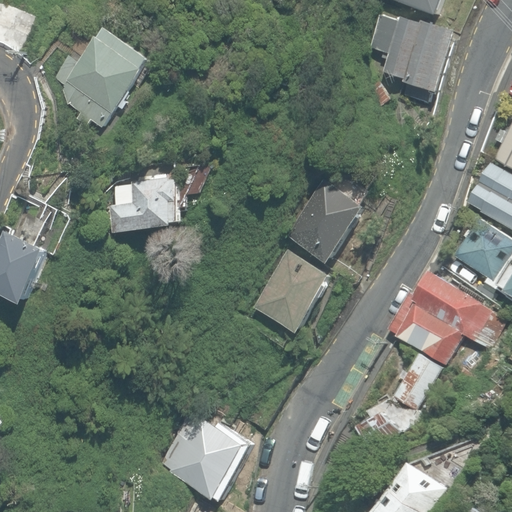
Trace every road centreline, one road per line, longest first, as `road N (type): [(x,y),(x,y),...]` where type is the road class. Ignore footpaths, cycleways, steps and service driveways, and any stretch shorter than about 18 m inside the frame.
road 1 (residential): [(278,511),(293,445),(428,217),(511,0)]
road 2 (residential): [(0,197),(17,159),(24,108),(0,70)]
